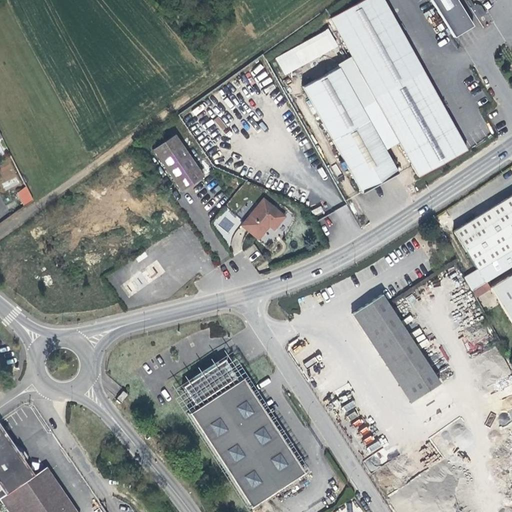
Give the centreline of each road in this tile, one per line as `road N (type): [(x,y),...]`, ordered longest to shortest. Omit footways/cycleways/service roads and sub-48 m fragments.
road 1 (secondary): [(85,349),(107,331),(242,296),(344,256),(511,141)]
road 2 (track): [(0,233),(324,0)]
road 3 (secondary): [(191,511),(80,384)]
road 4 (unclassified): [(30,382),(108,491)]
